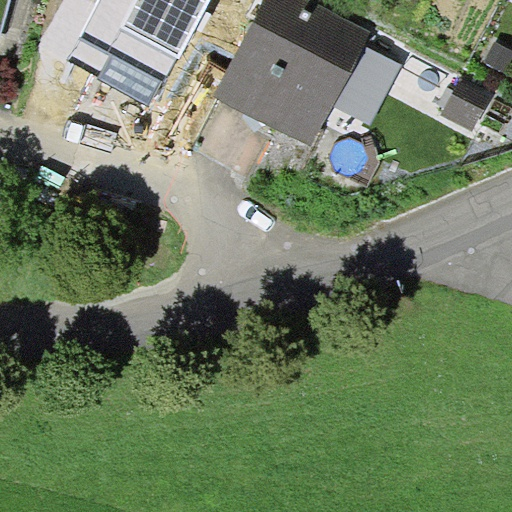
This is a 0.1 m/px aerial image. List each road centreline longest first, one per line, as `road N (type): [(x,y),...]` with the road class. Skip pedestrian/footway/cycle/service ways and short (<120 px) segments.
road 1 (residential): [(0,137),(175,190),(297,293)]
road 2 (residential): [(0,334),(136,330),(297,293)]
road 3 (residential): [(297,293),(452,229)]
